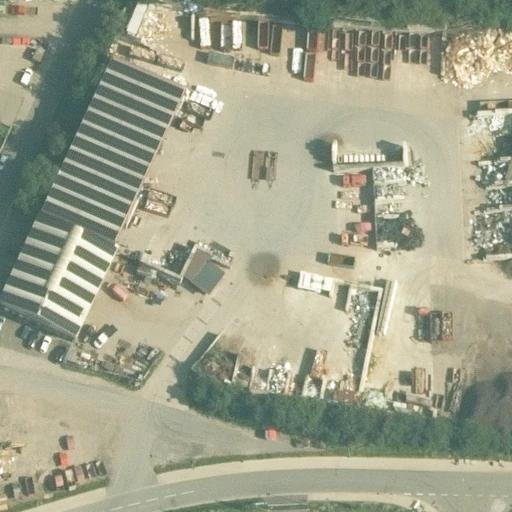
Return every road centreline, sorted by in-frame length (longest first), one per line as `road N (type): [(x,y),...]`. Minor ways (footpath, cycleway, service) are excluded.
road 1 (unclassified): [(464,484),(270,483),(133,500)]
road 2 (unclassified): [(133,500),(130,463),(143,409),(0,375)]
road 3 (residential): [(0,199),(92,0)]
